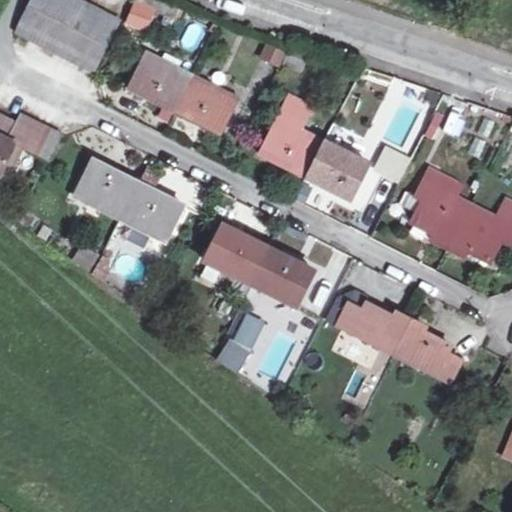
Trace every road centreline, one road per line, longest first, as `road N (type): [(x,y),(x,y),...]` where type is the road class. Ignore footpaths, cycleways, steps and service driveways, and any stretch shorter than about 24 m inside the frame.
road 1 (residential): [(0,60),(504,328),(511,313)]
road 2 (unclassified): [(273,0),(511,83)]
